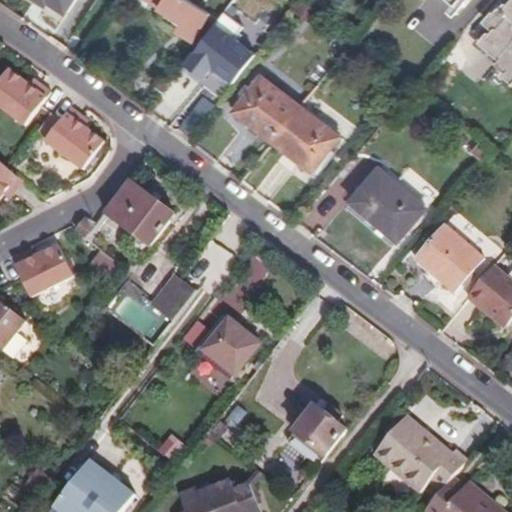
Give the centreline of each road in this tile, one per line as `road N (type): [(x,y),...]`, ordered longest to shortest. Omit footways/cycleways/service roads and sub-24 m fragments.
road 1 (residential): [(141,128),(428,346)]
road 2 (residential): [(428,346),(299,511)]
road 3 (residential): [(0,241),(74,205),(113,173),(141,128)]
road 4 (residential): [(0,25),(141,128)]
